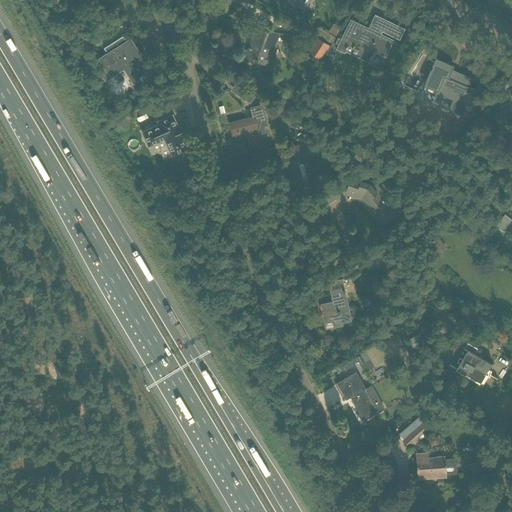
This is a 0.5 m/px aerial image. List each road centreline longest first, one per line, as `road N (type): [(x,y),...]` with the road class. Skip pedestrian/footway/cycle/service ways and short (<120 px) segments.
road 1 (motorway): [(283,511),(0,34)]
road 2 (residential): [(381,511),(268,326),(223,217),(173,48)]
road 3 (motorway): [(0,86),(252,511)]
